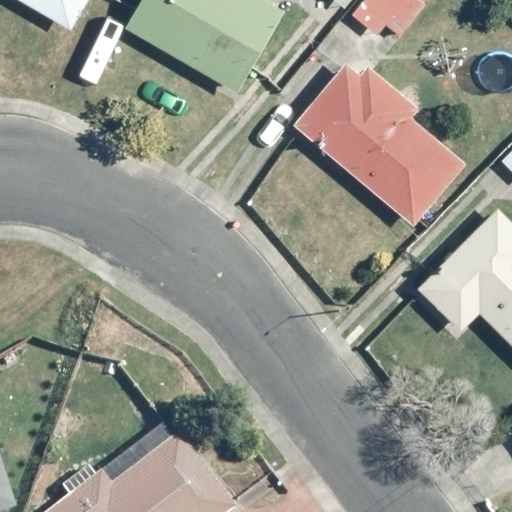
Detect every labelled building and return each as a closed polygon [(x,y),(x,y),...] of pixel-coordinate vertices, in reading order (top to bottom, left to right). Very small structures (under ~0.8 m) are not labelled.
[(15,0),(69,31),(87,0),(15,0)] [(287,9),(270,0),(142,0),(126,28),(237,93),(287,9)] [(424,5),(416,0),(361,0),(350,15),(379,36),(386,25),(401,36),(424,5)] [(511,0),(502,0),(511,10),(511,0)] [(347,64),(296,125),(412,222),(463,160),(413,118),(419,110),(368,67),(361,76),(347,64)] [(511,171),(511,150),(502,161),(511,171)] [(511,223),(498,209),(418,291),(461,334),(479,316),(511,348),(511,223)] [(102,467),(44,511),(221,511),(234,502),(178,429),(112,480),(102,467)] [(0,454),(0,510),(17,505),(0,454)]
